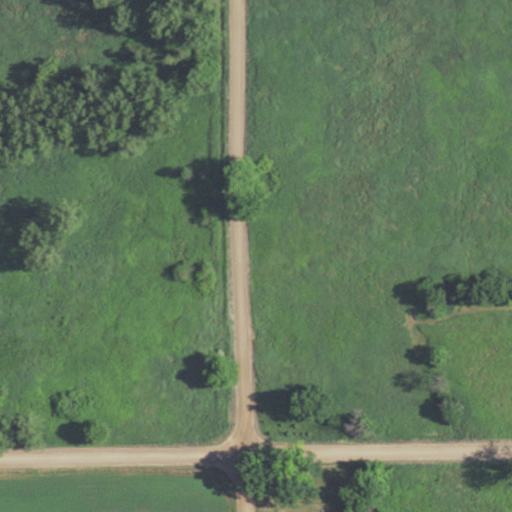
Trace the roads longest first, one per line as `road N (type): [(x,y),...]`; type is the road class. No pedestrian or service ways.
road 1 (residential): [(247,511),(238,0)]
road 2 (residential): [(0,459),(511,451)]
